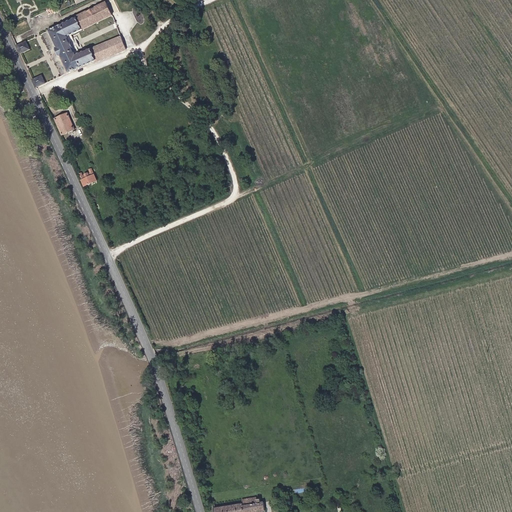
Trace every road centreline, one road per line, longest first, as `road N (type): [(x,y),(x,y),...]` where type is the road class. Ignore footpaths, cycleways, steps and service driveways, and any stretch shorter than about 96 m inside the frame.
road 1 (tertiary): [(0,22),(154,362),(201,511)]
road 2 (track): [(107,254),(228,201),(236,187),(210,123),(156,77),(139,50)]
road 3 (track): [(217,0),(185,12),(139,50),(33,93)]
